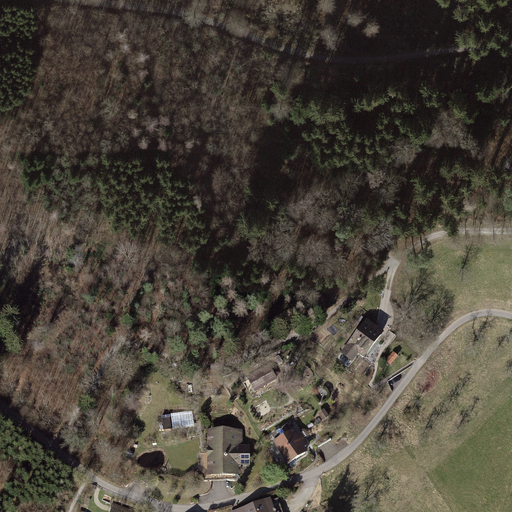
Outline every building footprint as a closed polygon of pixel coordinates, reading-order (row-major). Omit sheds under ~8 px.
[(367,321),(341,353),(353,363),(359,355),(365,360),(384,336),(367,321)] [(393,352),(386,361),(391,366),(399,357),(393,352)] [(252,385),(256,393),(280,379),(275,371),(252,385)] [(192,413),(162,418),(164,430),(194,426),(192,413)] [(276,442),(274,443),(289,468),(309,455),(306,449),(310,447),(302,434),(298,437),(294,431),(293,432),(288,425),(272,435),(276,442)] [(208,431),(208,478),(240,477),(239,467),(251,467),(251,446),(243,446),(243,431),(208,431)] [(275,511),(271,499),(234,511),(275,511)] [(139,511),(115,503),(111,511),(139,511)]
